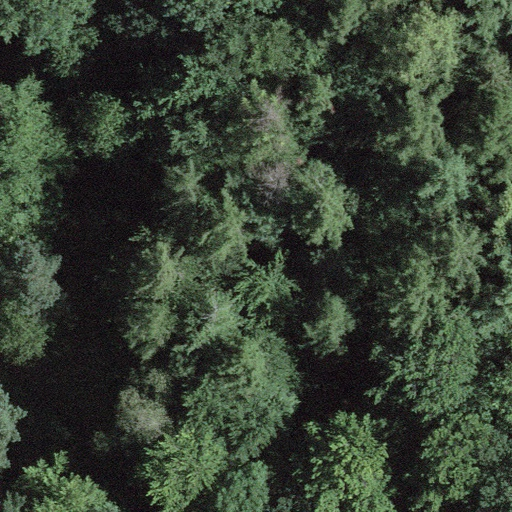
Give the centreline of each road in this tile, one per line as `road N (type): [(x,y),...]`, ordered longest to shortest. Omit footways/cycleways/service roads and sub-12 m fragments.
road 1 (track): [(193,511),(180,467),(134,418),(0,369)]
road 2 (track): [(0,379),(106,511)]
